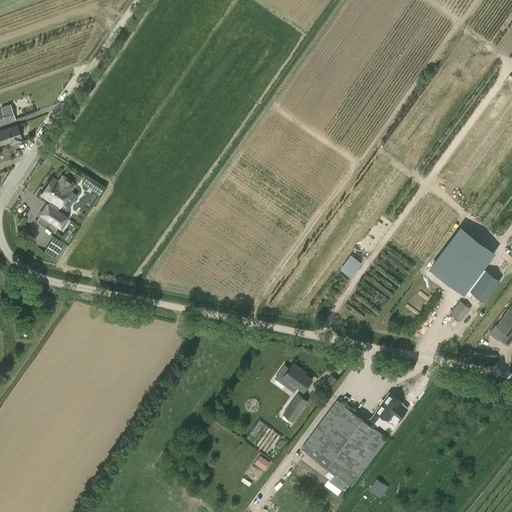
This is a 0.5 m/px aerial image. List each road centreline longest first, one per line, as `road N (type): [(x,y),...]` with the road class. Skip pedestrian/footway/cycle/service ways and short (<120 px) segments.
road 1 (unclassified): [(511,377),(38,277),(17,264),(0,236)]
road 2 (unclassified): [(0,205),(136,0)]
